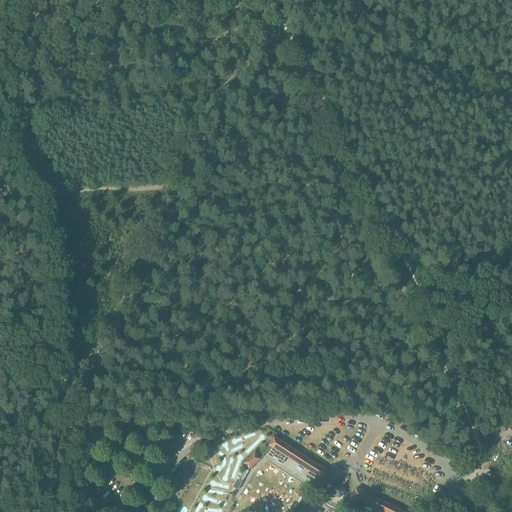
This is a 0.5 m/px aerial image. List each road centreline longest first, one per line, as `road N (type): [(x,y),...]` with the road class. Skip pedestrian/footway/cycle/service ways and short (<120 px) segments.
road 1 (unknown): [(0,183),(46,192),(197,194),(301,270),(376,343),(407,362),(438,356)]
road 2 (track): [(258,0),(438,356)]
road 3 (unclassified): [(129,511),(183,442),(277,410),(352,410),(408,434),(461,478)]
road 4 (track): [(64,380),(59,228),(46,192),(0,140)]
